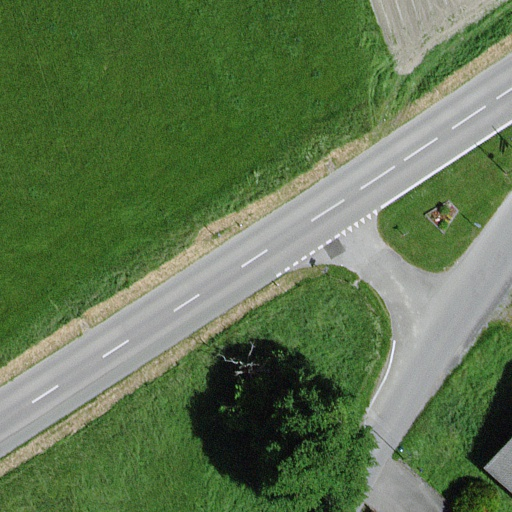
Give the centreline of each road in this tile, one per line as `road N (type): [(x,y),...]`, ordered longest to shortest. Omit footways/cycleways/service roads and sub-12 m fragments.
road 1 (tertiary): [(331,209),(0,421)]
road 2 (residential): [(451,323),(388,415),(338,511)]
road 3 (tertiary): [(511,88),(331,209)]
road 4 (unclassified): [(331,209),(451,323)]
